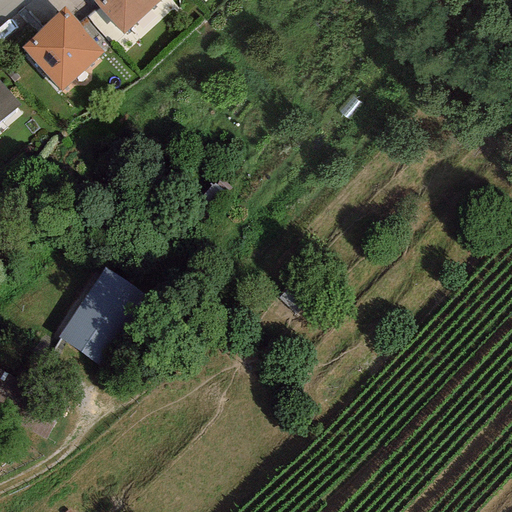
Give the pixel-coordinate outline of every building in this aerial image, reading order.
[(160,0),(92,0),(123,34),(160,0)] [(104,51),(64,7),(20,47),(60,91),(104,51)] [(0,122),(20,105),(0,82),(0,122)] [(234,189),(223,178),(197,203),(209,215),(234,189)] [(148,300),(101,270),(58,339),(104,368),(148,300)] [(312,299),(293,282),(278,300),(297,316),(312,299)] [(0,414),(46,440),(64,407),(0,371),(0,414)]
